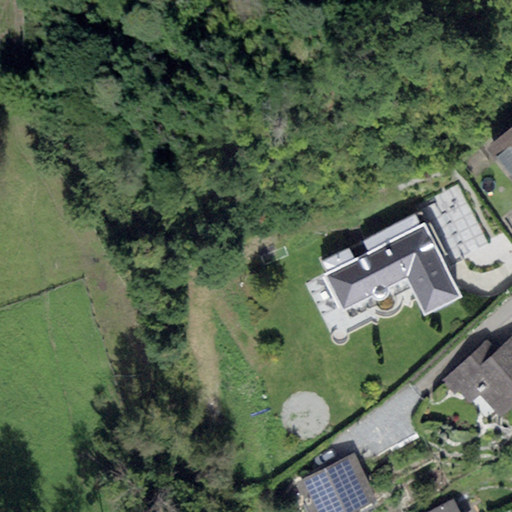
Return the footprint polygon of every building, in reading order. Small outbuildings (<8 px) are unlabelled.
[(511,125),(486,147),(511,178),(511,125)] [(325,270),(321,272),(344,321),(410,289),(422,314),(460,296),(425,224),(420,227),(414,215),(362,240),(366,250),(354,256),(349,247),(321,261),(325,270)] [(409,349),(396,356),(400,364),(442,344),(430,320),(401,334),(409,349)] [(511,336),(498,351),(486,338),(445,379),(471,406),(481,396),(502,417),(511,406),(511,336)] [(353,454),(296,483),(310,511),(350,511),(376,499),(353,454)] [(457,511),(452,501),(431,511),(457,511)]
